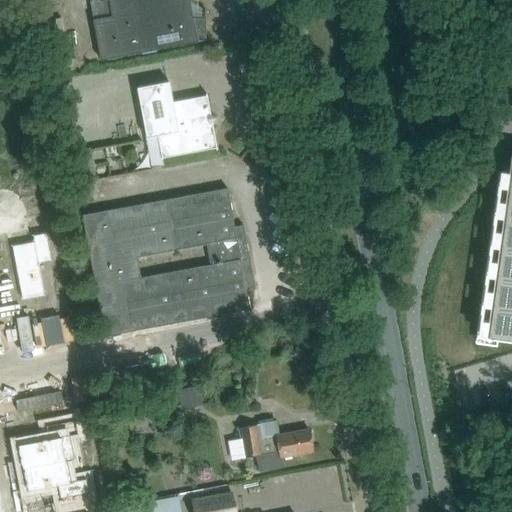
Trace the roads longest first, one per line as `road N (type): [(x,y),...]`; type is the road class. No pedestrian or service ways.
road 1 (tertiary): [(397,386),(363,200),(343,0)]
road 2 (unclassified): [(337,311),(279,0)]
road 3 (residential): [(377,511),(356,400),(397,386)]
road 4 (tertiary): [(421,511),(397,386)]
